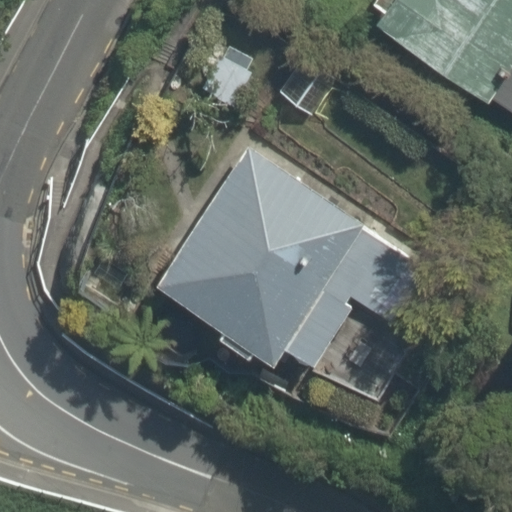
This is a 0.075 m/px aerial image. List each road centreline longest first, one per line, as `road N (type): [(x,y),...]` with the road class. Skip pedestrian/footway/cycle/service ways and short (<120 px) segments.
road 1 (residential): [(0,389),(38,419),(227,511)]
road 2 (residential): [(91,0),(0,163)]
